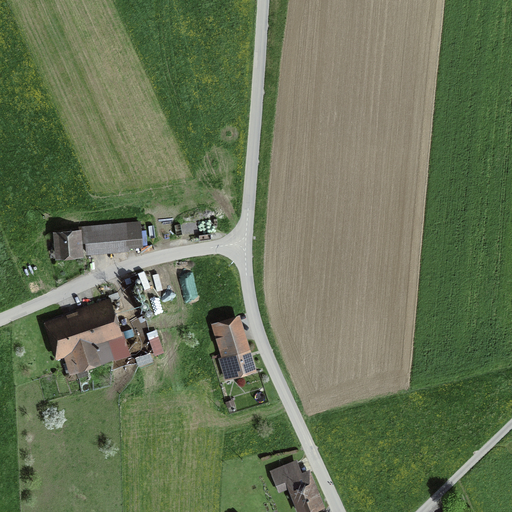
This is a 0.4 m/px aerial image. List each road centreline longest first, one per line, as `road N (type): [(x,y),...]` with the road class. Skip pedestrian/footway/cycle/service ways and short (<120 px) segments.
road 1 (unclassified): [(339,511),(258,332),(243,241)]
road 2 (unclassified): [(243,241),(128,265),(0,319)]
road 3 (unclassified): [(243,241),(263,0)]
road 4 (residential): [(421,511),(511,424)]
